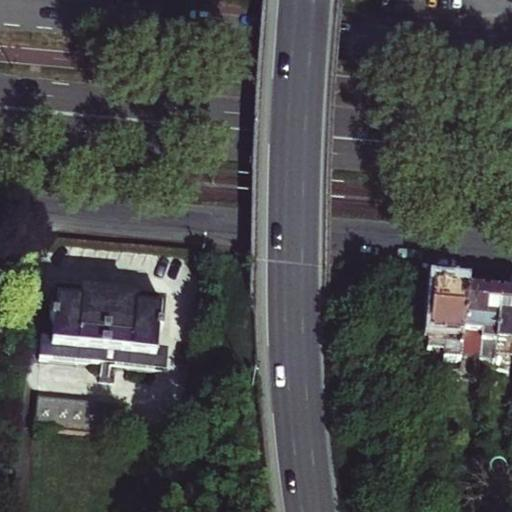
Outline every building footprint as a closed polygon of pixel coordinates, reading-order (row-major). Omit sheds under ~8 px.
[(431,292),(424,365),(458,369),(458,363),(490,366),(492,350),(497,298),(482,296),(447,293),(431,292)] [(511,344),(511,299),(497,298),(492,350),(507,351),(507,344),(511,344)] [(101,372),(108,305),(54,300),(50,344),(39,343),(37,367),(101,372)] [(158,309),(108,305),(101,372),(151,377),(154,354),(158,309)] [(154,354),(151,377),(163,378),(165,355),(154,354)] [(31,434),(95,440),(98,415),(98,408),(33,402),(31,434)] [(116,410),(98,408),(98,415),(116,417),(116,410)] [(113,441),(116,417),(98,415),(95,440),(113,441)]
